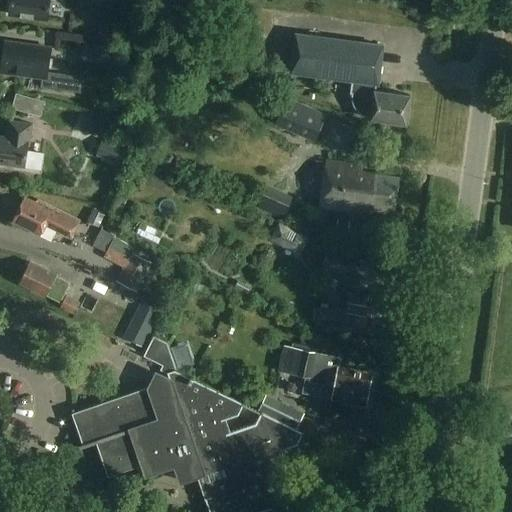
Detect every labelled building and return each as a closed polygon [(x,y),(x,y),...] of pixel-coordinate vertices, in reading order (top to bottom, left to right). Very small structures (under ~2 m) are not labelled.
[(49,0),(11,0),(9,15),(47,20),(49,0)] [(458,7),(456,18),(463,19),(465,7),(458,7)] [(382,46),(297,35),(292,72),(351,80),(350,90),(350,99),(351,106),(353,110),(356,113),(359,116),(361,117),(365,119),(406,125),(410,95),(374,90),(375,83),(377,83),(382,46)] [(51,49),(5,42),(1,72),(42,77),(41,87),(80,93),(82,77),(48,72),(51,49)] [(45,102),(17,94),(13,109),(41,117),(45,102)] [(325,115),(285,99),(274,126),(314,142),(325,115)] [(33,124),(9,121),(6,138),(0,136),(0,163),(24,168),(24,167),(41,170),(44,153),(26,151),(27,143),(30,143),(33,124)] [(362,167),(327,163),(321,207),(370,213),(370,211),(393,215),(399,178),(361,173),(362,167)] [(293,197),(266,186),(257,209),(283,220),(293,197)] [(36,203),(24,197),(12,222),(40,236),(45,225),(71,238),(79,221),(37,200),(36,203)] [(350,222),(338,220),(336,234),(348,236),(350,222)] [(310,239),(280,222),(270,240),(300,257),(310,239)] [(137,249),(114,238),(107,252),(126,261),(115,282),(147,297),(160,272),(150,267),(152,263),(135,254),(137,249)] [(357,259),(325,251),(321,269),(353,276),(357,259)] [(56,276),(29,263),(20,282),(61,302),(70,283),(56,276)] [(108,285),(80,272),(73,287),(101,300),(108,285)] [(383,298),(349,293),(347,311),(319,308),(317,325),(345,328),(344,329),(379,333),(383,298)] [(81,303),(66,296),(61,309),(76,315),(81,303)] [(167,342),(154,336),(144,355),(163,365),(151,386),(147,387),(147,388),(74,413),(84,444),(79,445),(80,448),(98,442),(109,475),(143,463),(146,473),(177,463),(196,457),(210,496),(205,498),(209,511),(259,511),(285,504),(271,463),(276,451),(298,444),(304,432),(300,430),(194,378),(191,376),(191,377),(177,370),(167,342)] [(317,352),(284,346),(279,371),(310,378),(311,376),(324,378),(323,383),(335,386),(332,397),(366,404),(372,375),(340,368),(342,357),(317,352)] [(279,401),(272,415),(298,428),(305,414),(279,401)]
